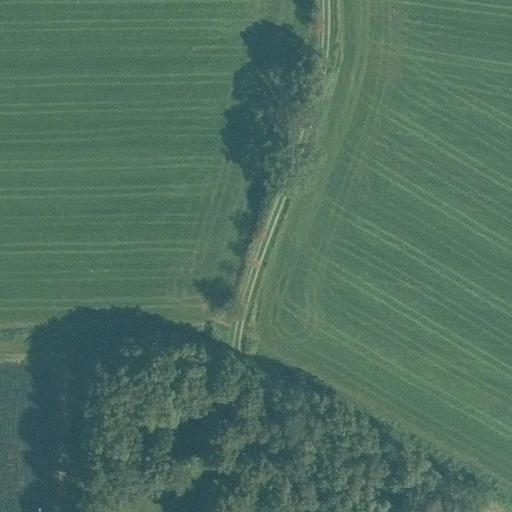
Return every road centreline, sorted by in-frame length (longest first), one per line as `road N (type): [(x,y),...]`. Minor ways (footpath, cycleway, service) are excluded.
road 1 (unclassified): [(226,320),(300,125),(315,68),(313,0)]
road 2 (unknown): [(226,320),(218,511)]
